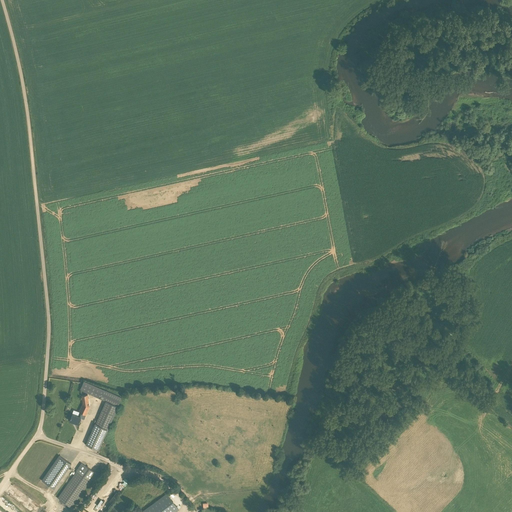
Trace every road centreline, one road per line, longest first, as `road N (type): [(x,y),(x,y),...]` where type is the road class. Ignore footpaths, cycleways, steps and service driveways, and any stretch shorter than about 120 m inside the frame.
road 1 (unclassified): [(37,434),(49,332),(37,188),(2,0)]
road 2 (unclassified): [(37,434),(161,477),(179,497)]
